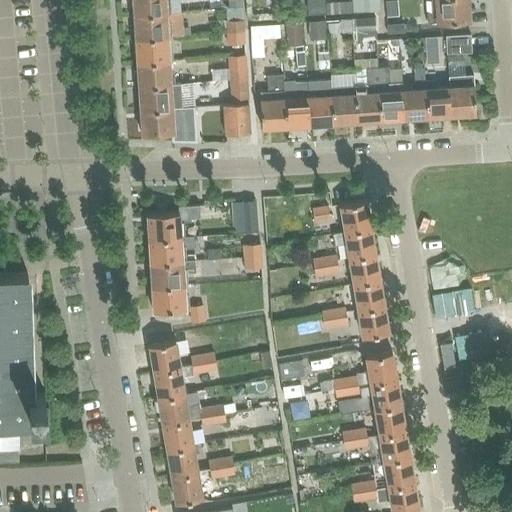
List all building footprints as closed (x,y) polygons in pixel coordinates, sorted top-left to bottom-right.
[(132,14),(165,12),(164,0),(131,0),(132,1),(133,0),(134,13),(132,13),(132,14)] [(350,0),(351,12),(364,11),(380,10),(378,0),(350,0)] [(426,22),(437,21),(469,19),(467,0),(429,0),(430,11),(425,11),(426,22)] [(134,38),(167,35),(166,16),(170,16),(170,11),(165,12),(132,14),(132,15),(134,15),(135,36),(134,36),(134,38)] [(374,16),(353,17),(355,36),(375,35),(374,16)] [(243,31),(242,19),(226,20),(226,32),(243,31)] [(348,22),(300,23),(301,43),(349,41),(348,22)] [(251,56),(263,55),(262,37),(279,36),(278,23),(250,25),(251,56)] [(387,33),(404,31),(404,23),(387,24),(387,33)] [(227,44),(244,43),(243,31),(226,32),(227,44)] [(446,53),(470,51),(470,45),(471,45),(471,33),(453,34),(453,35),(445,36),(446,53)] [(136,62),(169,59),(167,39),(172,39),(172,35),(167,35),(134,38),(134,39),(135,38),(136,46),(134,46),(135,48),(136,48),(137,60),(135,61),(136,62)] [(137,85),(174,83),(170,83),(169,64),(173,63),(173,59),(169,59),(136,62),(136,63),(137,62),(138,84),(137,84),(137,85)] [(402,89),(401,82),(389,82),(388,66),(377,67),(378,83),(380,119),(404,117),(402,89)] [(230,80),(246,79),(246,67),(229,68),(230,80)] [(357,121),(380,119),(378,83),(377,67),(366,68),(367,84),(354,85),(357,121)] [(404,117),(428,116),(426,80),(424,80),(423,67),(413,68),(415,88),(402,89),(404,117)] [(286,125),(283,79),(282,73),(266,75),(267,91),(259,92),(260,99),(262,127),(286,125)] [(449,76),(449,86),(451,114),(476,113),(473,75),(449,76)] [(246,79),(230,80),(231,103),(248,102),(246,79)] [(307,80),(294,80),(294,79),(283,79),(286,125),(309,124),(307,80)] [(331,86),(322,87),(322,79),(307,80),(309,124),(333,122),(331,86)] [(451,114),(449,86),(437,87),(437,79),(426,80),(428,116),(451,114)] [(174,83),(137,85),(137,86),(138,86),(139,94),(138,94),(138,96),(139,96),(140,108),(138,108),(138,109),(171,107),(182,106),(180,83),(174,83)] [(333,122),(357,121),(354,85),(342,86),(331,86),(333,122)] [(248,102),(231,103),(223,104),(225,134),(250,132),(248,102)] [(172,119),(193,117),(192,106),(171,107),(138,109),(138,110),(140,110),(141,132),(140,132),(140,134),(177,132),(177,130),(173,131),(172,119)] [(230,201),(233,231),(258,229),(255,199),(230,201)] [(344,231),(371,226),(366,199),(339,204),(344,231)] [(177,212),(145,214),(146,215),(147,215),(147,223),(146,223),(146,224),(147,224),(148,237),(147,237),(147,238),(180,236),(179,224),(190,223),(190,219),(200,219),(199,206),(177,208),(177,212)] [(314,221),(329,218),(327,206),(312,209),(314,221)] [(348,257),(375,252),(371,226),(344,231),(332,233),(334,245),(346,243),(348,257)] [(148,262),(187,260),(187,259),(182,259),(181,248),(194,247),(193,236),(185,236),(147,238),(147,239),(148,238),(150,261),(148,261),(148,262)] [(244,256),(260,255),(259,243),(243,244),(244,256)] [(353,283),(380,278),(375,252),(348,257),(353,283)] [(245,268),(259,267),(261,267),(260,255),(244,256),(245,268)] [(324,257),(326,273),(338,271),(335,255),(324,257)] [(315,275),(326,273),(324,257),(312,259),(315,275)] [(195,260),(187,260),(148,262),(150,262),(150,271),(149,271),(149,272),(150,272),(151,285),(150,285),(188,283),(183,283),(183,270),(186,269),(186,272),(195,273),(195,260)] [(45,407),(44,394),(44,393),(31,393),(27,273),(26,272),(0,272),(0,419),(31,419),(32,418),(32,407),(45,407)] [(357,309),(384,304),(380,278),(353,283),(357,309)] [(188,283),(150,285),(150,286),(151,286),(153,309),(152,309),(152,311),(185,308),(183,284),(188,284),(188,283)] [(192,322),(204,320),(202,304),(189,306),(192,322)] [(362,335),(389,331),(384,304),(357,309),(362,335)] [(332,309),(335,325),(347,323),(344,307),(332,309)] [(324,327),(335,325),(332,309),(321,311),(324,327)] [(179,366),(178,356),(175,340),(148,344),(149,346),(150,345),(154,371),(179,366)] [(370,382),(396,377),(392,351),(365,355),(368,370),(355,373),(355,376),(344,378),(347,394),(359,392),(357,384),(370,382)] [(202,354),(204,370),(216,368),(214,352),(202,354)] [(157,396),(157,397),(184,392),(181,377),(193,375),(193,372),(204,370),(202,354),(190,356),(192,364),(179,366),(154,371),(159,396),(157,396)] [(277,364),(280,379),(304,375),(301,359),(277,364)] [(374,408),(401,403),(396,377),(370,382),(374,408)] [(336,396),(347,394),(344,378),(333,380),(336,396)] [(159,398),(163,423),(188,419),(201,417),(199,408),(198,402),(186,404),(184,392),(157,397),(157,398),(159,398)] [(379,434),(405,430),(401,403),(374,408),(379,433),(379,434)] [(210,406),(213,422),(225,420),(223,404),(210,406)] [(210,406),(199,408),(201,417),(202,424),(213,422),(210,406)] [(166,449),(193,444),(188,419),(163,423),(167,448),(166,448),(166,449)] [(379,433),(366,435),(365,428),(353,430),(356,446),(368,444),(369,448),(381,446),(383,460),(410,456),(405,430),(379,434),(379,433)] [(345,448),(356,446),(353,430),(342,432),(345,448)] [(0,462),(18,462),(18,446),(18,432),(0,431),(0,462)] [(172,474),(197,470),(193,444),(166,449),(166,450),(168,450),(172,474)] [(219,459),(222,474),(234,472),(231,456),(219,459)] [(388,486),(414,482),(410,456),(383,460),(388,486)] [(222,474),(219,459),(208,461),(211,476),(222,474)] [(202,497),(199,481),(197,470),(172,474),(176,500),(175,500),(175,502),(202,497)] [(307,493),(326,494),(326,483),(341,484),(341,474),(308,472),(307,493)] [(388,486),(375,488),(374,480),(362,482),(365,498),(377,496),(378,501),(390,499),(392,511),(396,511),(419,508),(414,482),(388,486)] [(353,500),(365,498),(362,482),(351,484),(353,500)]
